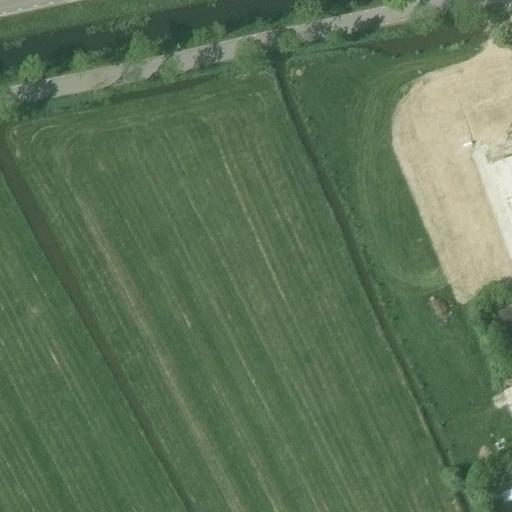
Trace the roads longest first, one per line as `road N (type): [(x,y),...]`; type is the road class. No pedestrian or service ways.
road 1 (unclassified): [(0,100),(466,0)]
road 2 (track): [(120,511),(0,270)]
